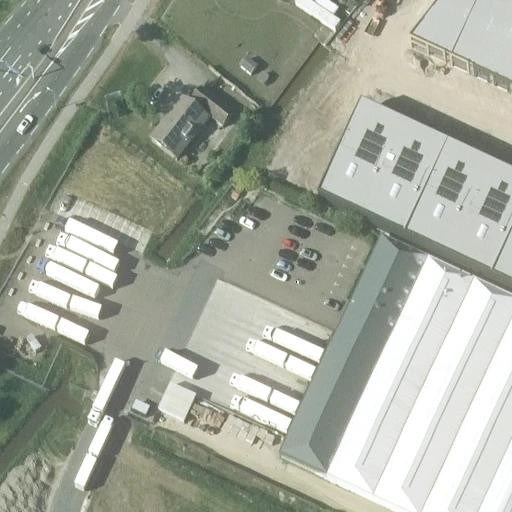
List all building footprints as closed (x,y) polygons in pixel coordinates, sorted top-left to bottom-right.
[(511,0),(446,0),(409,48),(511,95),(511,0)] [(246,60),(239,68),(250,76),(256,68),(246,60)] [(192,103),(212,119),(223,128),(233,115),(201,91),(192,103)] [(183,101),(183,102),(152,141),(177,161),(208,121),(183,101)] [(511,181),(362,110),(317,205),(511,297),(511,181)] [(288,441),(280,458),(327,480),(356,417),(428,262),(381,240),(337,335),(337,336),(288,440),(288,441)] [(511,511),(511,300),(428,262),(356,417),(327,480),(395,511),(511,511)] [(159,408),(186,421),(198,395),(172,382),(159,408)] [(334,511),(129,417),(104,471),(157,511),(334,511)]
